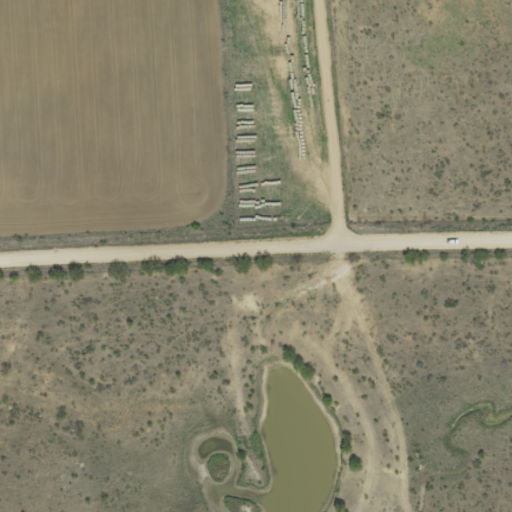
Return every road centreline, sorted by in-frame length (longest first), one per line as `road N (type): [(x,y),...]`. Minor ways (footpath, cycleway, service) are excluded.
road 1 (residential): [(410,511),(391,398),(342,280),(342,170),(321,0)]
road 2 (residential): [(511,241),(0,255)]
